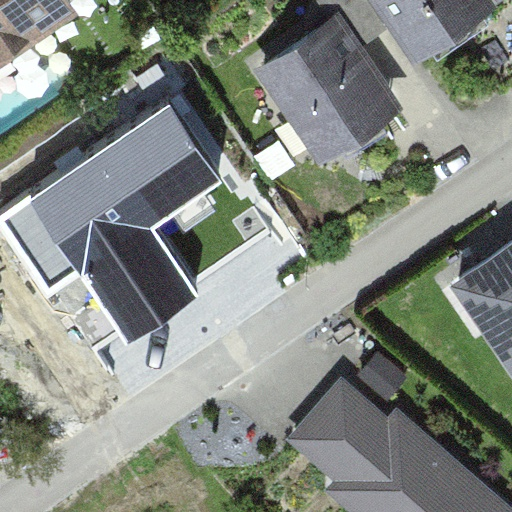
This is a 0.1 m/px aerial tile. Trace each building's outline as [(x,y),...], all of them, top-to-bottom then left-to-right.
[(0,0),(0,57),(73,9),(66,0),(0,0)] [(396,100),(358,43),(386,24),(369,0),(325,0),(338,18),(267,65),(323,148),(396,100)] [(484,0),(387,0),(418,45),(484,0)] [(220,183),(172,111),(6,221),(51,288),(82,268),(131,340),(195,298),(150,230),(220,183)] [(0,168),(0,215),(48,174),(24,147),(0,168)] [(511,243),(462,277),(511,351),(511,243)] [(406,376),(380,353),(364,370),(390,393),(406,376)] [(393,423),(344,381),(298,435),(347,477),(340,485),(371,511),(509,511),(398,418),(393,423)]
